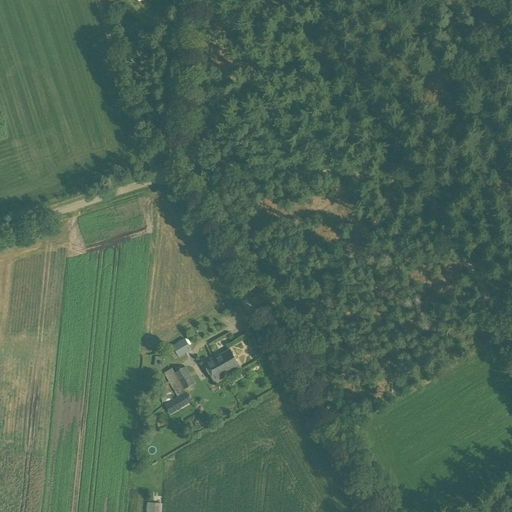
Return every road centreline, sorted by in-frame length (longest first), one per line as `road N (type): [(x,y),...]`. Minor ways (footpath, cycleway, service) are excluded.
road 1 (unclassified): [(369,511),(174,171)]
road 2 (track): [(328,65),(511,344)]
road 3 (track): [(174,171),(208,164),(395,172)]
road 4 (track): [(154,178),(98,0)]
road 5 (unclassified): [(0,231),(174,171)]
road 6 (unclassified): [(174,171),(191,0)]
road 7 (track): [(208,164),(328,65)]
